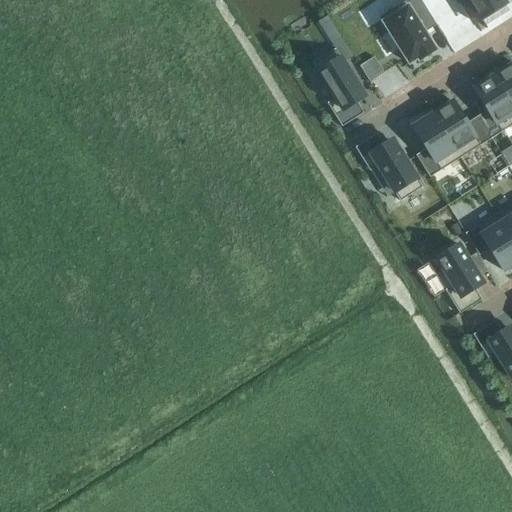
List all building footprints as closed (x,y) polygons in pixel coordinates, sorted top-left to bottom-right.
[(419,0),(408,0),(380,18),(409,65),(418,59),(419,62),(436,51),(425,33),(436,26),(419,0)] [(455,0),(468,20),(470,19),(468,17),(475,12),(481,22),(507,6),(503,0),(455,0)] [(335,50),(313,64),(335,99),(327,104),(342,128),(364,114),(357,103),(355,99),(363,94),(335,50)] [(374,58),(360,66),(369,81),(383,72),(374,58)] [(511,64),(494,77),(511,105),(511,64)] [(511,105),(494,77),(474,89),(487,111),(477,118),(491,140),(511,126),(511,105)] [(453,102),(433,115),(460,159),(491,140),(477,118),(467,124),(453,102)] [(433,115),(413,128),(426,150),(416,156),(430,178),(460,159),(433,115)] [(377,135),(355,148),(370,172),(371,171),(378,167),(395,193),(400,202),(422,188),(394,144),(386,149),(384,146),(377,135)] [(511,147),(500,155),(509,168),(511,165),(511,147)] [(511,204),(496,215),(511,240),(511,204)] [(511,240),(496,215),(465,234),(479,257),(489,250),(503,272),(511,266),(511,240)] [(458,245),(436,259),(453,286),(445,291),(460,314),(482,301),(475,290),(473,286),(481,281),(467,259),(458,245)] [(495,322),(473,336),(488,359),(496,354),(511,379),(511,330),(504,336),(501,332),(495,322)]
